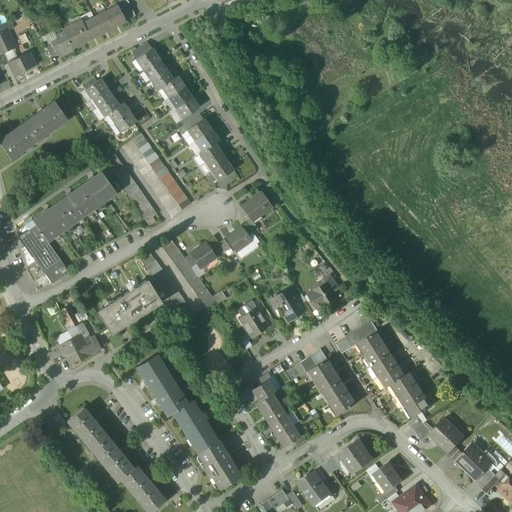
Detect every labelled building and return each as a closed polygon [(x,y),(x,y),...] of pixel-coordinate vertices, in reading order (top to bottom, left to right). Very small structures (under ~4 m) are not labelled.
[(113,0),(117,6),(118,9),(128,4),(126,0),(113,0)] [(135,16),(128,4),(118,9),(125,22),(135,16)] [(104,12),(105,13),(99,16),(98,15),(93,18),(93,19),(87,22),(87,21),(82,24),(81,21),(80,21),(81,24),(73,28),(71,25),(62,30),(63,32),(71,49),(72,49),(72,48),(89,40),(90,40),(90,39),(101,34),(101,33),(112,28),(113,28),(124,22),(125,22),(118,9),(117,6),(116,6),(117,7),(110,10),(104,12)] [(90,12),(79,18),(80,21),(81,21),(82,24),(87,21),(87,22),(93,19),(93,18),(90,12)] [(69,21),(71,25),(80,21),(79,18),(78,16),(69,21)] [(11,21),(4,24),(6,30),(7,32),(15,28),(11,21)] [(0,55),(4,53),(13,49),(15,49),(7,32),(6,30),(0,33),(0,55)] [(40,38),(43,42),(46,41),(48,44),(50,43),(57,40),(55,36),(53,32),(40,38)] [(72,51),(71,49),(63,32),(55,36),(57,40),(50,43),(55,54),(56,54),(57,53),(60,57),(72,51)] [(25,34),(18,37),(22,45),(28,42),(25,34)] [(43,42),(51,58),(56,55),(56,54),(55,54),(50,43),(48,44),(46,41),(43,42)] [(132,53),(136,59),(151,49),(147,43),(132,53)] [(17,58),(13,49),(4,53),(8,63),(17,58)] [(135,59),(143,70),(158,59),(151,49),(136,59),(135,59)] [(0,62),(2,67),(7,65),(7,63),(8,63),(4,53),(0,55),(0,62)] [(7,65),(13,76),(36,66),(29,53),(17,58),(8,63),(7,63),(7,65)] [(143,70),(150,81),(166,70),(158,59),(143,70)] [(157,91),(161,88),(173,80),(166,70),(150,81),(157,91)] [(82,85),(85,90),(97,82),(93,77),(82,85)] [(161,88),(168,98),(184,87),(177,77),(173,80),(161,88)] [(85,90),(91,99),(106,89),(100,80),(97,82),(85,90)] [(168,98),(175,108),(191,98),(184,87),(168,98)] [(91,99),(98,108),(112,98),(106,89),(91,99)] [(104,117),(108,114),(118,107),(112,98),(98,108),(104,117)] [(198,108),(191,98),(175,108),(183,119),(198,108)] [(0,141),(0,144),(12,161),(68,120),(55,102),(0,141)] [(108,114),(114,124),(129,113),(122,104),(118,107),(108,114)] [(135,123),(129,113),(114,124),(121,133),(135,123)] [(188,131),(195,141),(210,130),(203,120),(188,131)] [(195,141),(202,151),(213,143),(217,141),(210,130),(195,141)] [(131,141),(135,145),(144,139),(141,134),(131,141)] [(135,145),(138,150),(148,144),(144,139),(135,145)] [(199,153),(205,162),(219,152),(213,143),(202,151),(199,153)] [(138,150),(142,155),(151,149),(148,144),(138,150)] [(142,155),(145,160),(154,153),(151,149),(142,155)] [(205,162),(211,171),(226,161),(219,152),(205,162)] [(146,222),(147,221),(152,218),(156,215),(113,153),(103,160),(146,222)] [(149,165),(158,159),(154,153),(145,160),(149,165)] [(149,165),(152,169),(161,163),(158,159),(149,165)] [(232,171),(226,161),(211,171),(218,181),(223,178),(232,171)] [(152,169),(155,174),(164,168),(161,163),(152,169)] [(155,174),(159,179),(167,172),(164,168),(155,174)] [(223,178),(226,183),(236,177),(232,171),(223,178)] [(35,226),(47,242),(115,193),(100,172),(32,221),(35,226)] [(159,179),(162,183),(171,177),(167,172),(159,179)] [(162,183),(165,188),(174,181),(171,177),(162,183)] [(165,188),(168,192),(177,186),(174,181),(165,188)] [(168,192),(171,197),(180,190),(177,186),(168,192)] [(171,197),(175,201),(184,195),(180,190),(171,197)] [(250,220),(251,221),(258,215),(259,216),(271,208),(260,193),(241,207),(250,220)] [(175,201),(178,206),(187,199),(184,195),(175,201)] [(190,204),(187,199),(178,206),(181,210),(190,204)] [(245,223),(245,224),(252,233),(253,234),(258,230),(251,222),(251,221),(250,220),(245,223)] [(23,226),(27,231),(35,226),(32,221),(23,226)] [(247,237),(252,233),(245,224),(240,227),(247,237)] [(47,242),(35,226),(27,231),(19,237),(52,284),(68,272),(47,242)] [(225,238),(235,253),(250,242),(247,237),(240,227),(225,238)] [(160,245),(163,250),(173,243),(170,238),(160,245)] [(207,247),(210,251),(219,245),(216,241),(207,247)] [(219,244),(225,253),(230,250),(223,241),(219,244)] [(163,250),(167,255),(177,248),(173,243),(163,250)] [(196,264),(200,269),(215,258),(210,251),(207,247),(205,243),(189,254),(196,264)] [(167,255),(170,260),(180,253),(177,248),(167,255)] [(138,258),(141,263),(151,256),(148,251),(138,258)] [(170,260),(174,265),(183,257),(180,253),(170,260)] [(189,254),(184,258),(191,267),(196,264),(189,254)] [(155,261),(151,256),(141,263),(145,268),(155,261)] [(174,265),(177,270),(187,262),(184,258),(183,257),(174,265)] [(158,265),(155,261),(145,268),(148,272),(158,265)] [(177,270),(181,274),(191,267),(187,263),(187,262),(177,270)] [(162,270),(158,265),(148,272),(152,277),(162,270)] [(181,274),(184,279),(194,272),(191,267),(181,274)] [(165,275),(162,270),(152,277),(155,282),(165,275)] [(188,284),(198,277),(194,272),(184,279),(188,284)] [(169,280),(165,275),(155,282),(159,287),(169,280)] [(327,282),(332,290),(337,287),(330,275),(324,279),(326,282),(327,282)] [(188,284),(191,289),(201,282),(198,277),(188,284)] [(326,282),(324,279),(305,291),(308,294),(326,282)] [(129,291),(121,296),(136,319),(143,314),(148,311),(161,303),(147,280),(139,285),(140,287),(131,293),(129,291)] [(172,285),(169,280),(159,287),(162,292),(172,285)] [(191,289),(195,294),(205,287),(201,282),(191,289)] [(310,298),(318,310),(324,306),(323,305),(330,301),(330,302),(337,297),(332,290),(327,282),(326,282),(308,294),(310,298)] [(176,290),(172,285),(162,292),(166,297),(176,290)] [(195,294),(198,299),(208,292),(205,287),(195,294)] [(282,316),(287,323),(303,312),(304,312),(300,305),(289,288),(269,301),(275,309),(278,307),(283,315),(282,316)] [(179,295),(176,290),(166,297),(169,302),(179,295)] [(198,299),(202,304),(212,297),(208,292),(198,299)] [(183,299),(179,295),(169,302),(173,306),(183,299)] [(123,327),(136,319),(121,296),(113,301),(115,303),(105,309),(104,307),(96,312),(110,335),(118,330),(123,327)] [(215,301),(212,297),(202,304),(205,308),(215,301)] [(305,301),(313,313),(318,310),(310,298),(305,301)] [(186,304),(183,299),(173,306),(176,311),(186,304)] [(303,312),(307,318),(313,314),(313,313),(305,301),(300,305),(304,312),(303,312)] [(262,317),(255,307),(251,302),(237,311),(238,313),(240,317),(238,318),(249,334),(251,338),(252,339),(258,335),(257,334),(260,333),(260,332),(267,328),(268,327),(264,321),(262,317)] [(190,309),(186,304),(176,311),(180,316),(190,309)] [(67,322),(70,329),(75,327),(79,325),(68,306),(60,310),(67,322)] [(193,314),(190,309),(180,316),(183,321),(184,321),(193,314)] [(267,328),(270,332),(277,327),(270,317),(264,321),(268,327),(267,328)] [(371,321),(366,324),(372,334),(375,332),(377,331),(371,321)] [(59,347),(60,347),(75,338),(70,329),(67,322),(63,324),(67,332),(55,338),(59,347)] [(367,338),(372,334),(366,324),(361,328),(367,338)] [(65,357),(85,347),(86,347),(81,336),(75,327),(70,329),(75,338),(60,347),(65,357)] [(362,341),(367,338),(361,328),(356,331),(362,341)] [(361,341),(362,341),(356,331),(351,334),(357,344),(359,343),(361,341)] [(359,343),(366,354),(383,343),(375,332),(372,334),(367,338),(362,341),(361,341),(359,343)] [(352,347),(357,344),(351,334),(346,337),(352,347)] [(93,343),(86,347),(85,347),(89,355),(100,349),(93,337),(91,338),(93,343)] [(240,340),(246,350),(251,346),(247,340),(245,337),(240,340)] [(347,350),(352,347),(346,337),(340,340),(347,350)] [(342,354),(347,350),(340,340),(335,344),(342,354)] [(390,354),(383,343),(366,354),(373,365),(390,354)] [(69,366),(89,355),(85,347),(65,357),(69,366)] [(320,350),(315,353),(321,363),(327,360),(320,350)] [(316,366),(321,363),(315,353),(310,356),(316,366)] [(397,365),(390,354),(373,365),(380,376),(397,365)] [(192,445),(196,453),(216,440),(204,420),(206,419),(202,413),(200,414),(191,400),(186,403),(156,355),(136,367),(140,374),(142,372),(145,378),(143,379),(142,380),(146,386),(147,385),(149,384),(153,391),(151,392),(155,398),(154,399),(158,405),(159,404),(161,403),(165,409),(163,411),(166,416),(167,417),(172,414),(174,413),(179,420),(177,421),(184,433),(186,432),(189,437),(188,439),(188,440),(190,438),(194,444),(192,445)] [(361,358),(367,367),(371,365),(365,355),(361,358)] [(311,369),(316,366),(310,356),(305,359),(311,369)] [(310,370),(311,369),(305,359),(300,362),(306,372),(310,370)] [(310,370),(317,381),(334,371),(327,360),(321,363),(316,366),(311,369),(310,370)] [(301,375),(306,372),(300,362),(295,366),(301,375)] [(404,376),(397,365),(380,376),(387,387),(392,384),(404,376)] [(296,378),(301,375),(295,366),(290,369),(296,378)] [(291,381),(296,378),(290,369),(285,372),(291,381)] [(317,381),(324,392),(341,382),(334,371),(317,381)] [(409,373),(404,376),(392,384),(399,395),(416,384),(409,373)] [(258,380),(261,384),(267,380),(270,378),(268,374),(258,380)] [(251,391),(258,402),(271,394),(274,392),(267,380),(261,384),(251,391)] [(324,392),(331,403),(348,393),(341,382),(324,392)] [(423,395),(416,384),(399,395),(406,406),(423,395)] [(355,404),(348,393),(331,403),(338,415),(355,404)] [(278,405),(271,394),(258,402),(255,404),(262,415),(278,405)] [(430,406),(423,395),(406,406),(413,417),(430,406)] [(285,416),(278,405),(262,415),(269,426),(285,416)] [(120,480),(146,511),(150,511),(164,501),(136,467),(133,469),(83,407),(67,421),(117,482),(120,480)] [(37,429),(44,437),(65,423),(58,414),(37,429)] [(292,427),(285,416),(269,426),(276,437),(292,427)] [(409,424),(412,430),(422,423),(419,417),(409,424)] [(439,442),(448,451),(454,446),(461,438),(452,429),(453,427),(444,419),(431,432),(428,435),(437,444),(439,442)] [(431,432),(422,423),(412,430),(421,442),(428,435),(431,432)] [(299,438),(292,427),(276,437),(283,449),(294,442),(299,438)] [(294,442),(297,446),(306,440),(303,435),(299,438),(294,442)] [(217,440),(216,440),(196,453),(197,453),(205,466),(203,468),(209,478),(212,477),(220,489),(240,477),(217,440)] [(350,447),(341,453),(354,471),(371,459),(358,441),(350,447)] [(475,479),(486,467),(488,465),(480,457),(483,454),(482,453),(472,444),(463,454),(456,461),(463,468),(463,470),(467,472),(468,471),(476,477),(474,479),(475,479)] [(446,454),(450,459),(458,450),(454,446),(448,451),(446,454)] [(463,454),(458,450),(450,459),(454,463),(456,461),(463,454)] [(348,475),(354,471),(341,453),(340,451),(335,455),(342,465),(341,466),(348,475)] [(483,453),(482,453),(483,454),(480,457),(488,465),(486,467),(491,471),(497,465),(496,463),(496,462),(495,460),(494,459),(486,451),(483,453)] [(335,455),(325,462),(333,472),(341,466),(342,465),(335,455)] [(326,477),(333,472),(325,462),(318,467),(319,469),(320,469),(326,477)] [(386,491),(387,492),(394,486),(400,482),(392,471),(394,470),(388,462),(379,468),(373,473),(386,491)] [(366,470),(369,476),(373,473),(379,468),(375,463),(366,470)] [(472,481),(481,490),(495,475),(491,471),(486,467),(475,479),(474,479),(472,481)] [(468,471),(467,472),(474,479),(476,477),(468,471)] [(299,484),(313,504),(329,492),(315,472),(299,484)] [(505,493),(509,497),(511,493),(511,474),(498,489),(504,495),(505,493)] [(499,480),(495,475),(481,490),(486,494),(499,480)] [(386,491),(384,493),(388,498),(396,493),(398,491),(394,486),(387,492),(386,491)] [(399,497),(393,502),(399,511),(420,511),(430,505),(415,486),(399,497)] [(281,490),(266,500),(273,510),(288,500),(281,490)] [(287,495),(296,510),(302,507),(292,492),(287,495)] [(381,503),(388,498),(384,493),(376,499),(380,504),(381,503)] [(396,493),(381,503),(385,508),(393,502),(399,497),(396,493)] [(267,511),(269,511),(273,510),(266,500),(262,503),(267,511)]
